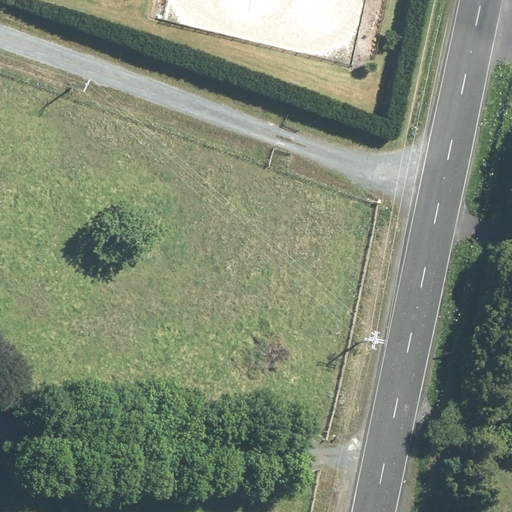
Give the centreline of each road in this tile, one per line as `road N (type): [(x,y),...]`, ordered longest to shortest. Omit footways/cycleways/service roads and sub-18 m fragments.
road 1 (residential): [(440,194),(0,38)]
road 2 (tertiary): [(440,194),(374,511)]
road 3 (tertiary): [(481,0),(440,194)]
